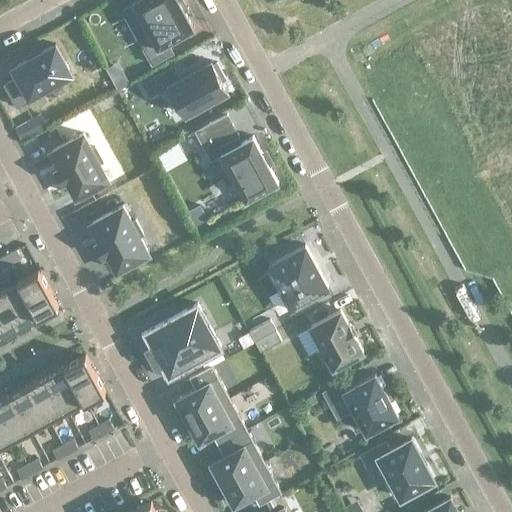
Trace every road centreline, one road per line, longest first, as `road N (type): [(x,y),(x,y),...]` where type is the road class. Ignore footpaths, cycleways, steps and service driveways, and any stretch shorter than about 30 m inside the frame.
road 1 (residential): [(222,0),(504,511)]
road 2 (residential): [(200,511),(0,145)]
